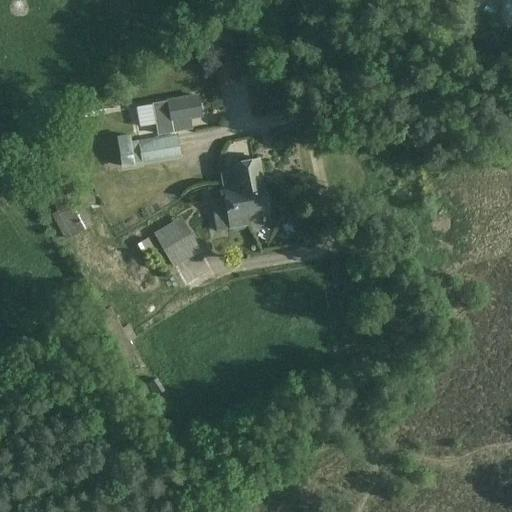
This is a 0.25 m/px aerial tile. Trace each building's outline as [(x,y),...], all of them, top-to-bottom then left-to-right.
[(458,0),(480,15),(483,10),(490,0),(458,0)] [(511,0),(504,0),(494,19),(511,29),(511,0)] [(259,43),(248,45),(251,64),(262,62),(259,43)] [(223,87),(246,81),(239,50),(213,56),(215,66),(218,65),(223,87)] [(123,95),(124,117),(145,115),(143,94),(123,95)] [(157,136),(192,130),(190,120),(202,118),(197,94),(165,100),(165,101),(151,104),(157,136)] [(57,128),(37,143),(55,166),(75,151),(57,128)] [(121,169),(181,159),(176,134),(131,142),(130,135),(115,137),(121,169)] [(221,175),(223,187),(225,199),(212,201),(216,231),(248,226),(247,220),(269,216),(260,159),(232,164),(233,173),(221,175)] [(77,192),(53,205),(58,213),(53,216),(66,240),(85,229),(74,209),(84,204),(77,192)] [(150,218),(162,253),(191,244),(178,208),(150,218)] [(192,241),(166,257),(178,277),(204,261),(192,241)]
